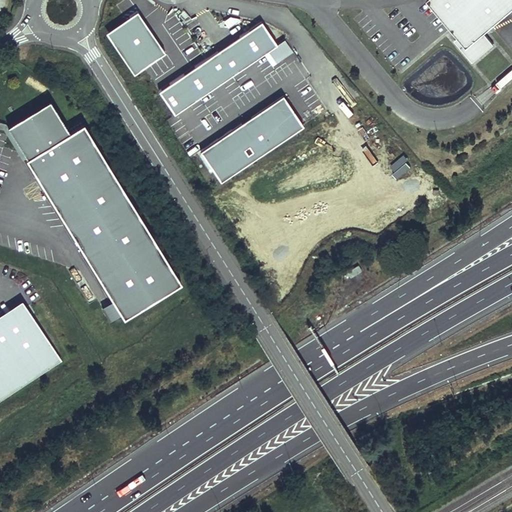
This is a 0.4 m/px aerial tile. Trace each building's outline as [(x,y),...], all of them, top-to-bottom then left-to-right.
[(511,0),(431,0),(469,43),(511,6),(511,0)] [(134,72),(165,51),(138,10),(107,31),(134,72)] [(158,90),(174,114),(277,45),(261,21),(158,90)] [(272,67),(293,53),(286,42),(265,55),(272,67)] [(202,150),(222,180),(305,124),(285,94),(202,150)] [(68,135),(49,104),(6,129),(25,160),(68,135)] [(68,135),(25,160),(125,323),(183,286),(84,125),(68,135)] [(0,400),(63,360),(22,301),(0,314),(0,400)]
